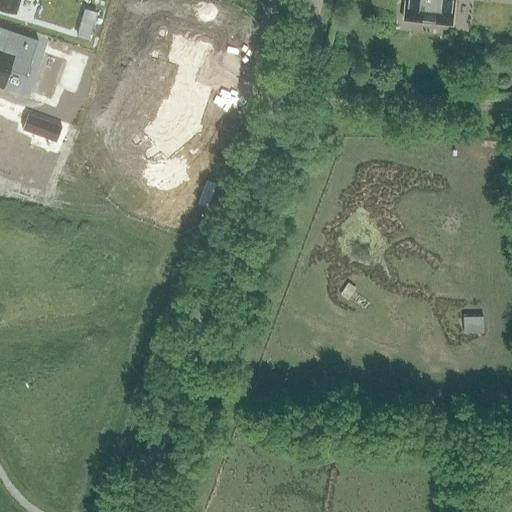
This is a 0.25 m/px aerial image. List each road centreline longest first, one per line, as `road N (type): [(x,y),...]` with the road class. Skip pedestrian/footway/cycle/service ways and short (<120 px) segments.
road 1 (unclassified): [(127,511),(286,89)]
road 2 (residential): [(286,89),(345,103),(508,109)]
